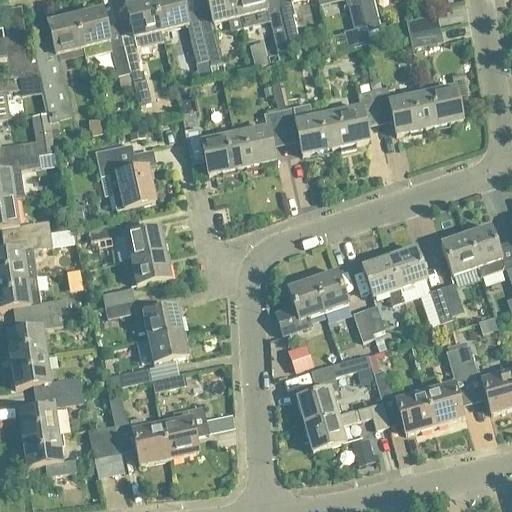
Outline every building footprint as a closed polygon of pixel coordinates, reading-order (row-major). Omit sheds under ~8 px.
[(188,29),(180,0),(164,0),(152,3),(160,36),(188,29)] [(239,21),(233,0),(204,0),(211,28),(227,24),(229,35),(241,32),(239,21)] [(267,15),(263,0),(233,0),(239,21),(267,15)] [(297,41),(289,6),(315,0),(273,0),(278,16),(280,21),(285,43),(286,43),(297,41)] [(380,32),(372,1),(360,4),(367,31),(368,35),(380,32)] [(160,36),(152,3),(125,10),(133,43),(160,36)] [(360,4),(347,7),(354,34),(367,31),(360,4)] [(111,55),(123,52),(117,27),(105,30),(101,13),(74,20),(82,52),(83,52),(85,60),(110,54),(111,55)] [(439,32),(436,19),(406,25),(409,39),(439,32)] [(74,20),(47,27),(54,59),(82,52),(74,20)] [(285,43),(280,21),(269,24),(269,23),(267,23),(268,26),(269,26),(276,55),(288,52),(286,43),(285,43)] [(442,46),(439,32),(409,39),(412,52),(442,46)] [(221,65),(213,35),(202,38),(209,65),(210,70),(221,67),(221,65)] [(0,83),(18,80),(38,77),(36,70),(35,62),(29,63),(25,39),(3,42),(2,36),(0,36),(0,67),(3,67),(5,82),(0,82),(0,83)] [(209,65),(202,38),(189,42),(195,65),(195,68),(209,65)] [(142,74),(136,49),(123,52),(129,77),(142,74)] [(129,77),(123,52),(111,55),(116,80),(129,77)] [(301,52),(289,55),(291,64),(303,61),(301,52)] [(71,119),(57,64),(36,70),(38,77),(49,124),(71,119)] [(471,110),(464,79),(452,81),(454,90),(455,90),(458,106),(469,104),(470,110),(471,110)] [(20,94),(18,80),(0,83),(0,96),(4,96),(20,94)] [(463,126),(458,106),(455,90),(454,90),(421,97),(429,133),(463,126)] [(392,120),(388,104),(389,104),(387,91),(372,94),(378,123),(392,120)] [(378,123),(372,94),(357,98),(359,110),(361,110),(364,126),(378,123)] [(0,123),(8,122),(4,96),(0,96),(0,123)] [(429,133),(421,97),(390,104),(389,104),(388,104),(392,120),(396,140),(429,133)] [(335,153),(328,117),(312,120),(309,107),(292,111),(295,124),(294,124),(298,140),(302,160),(335,153)] [(369,146),(364,126),(361,110),(359,110),(328,117),(335,153),(369,146)] [(298,140),(294,124),(295,124),(292,111),(278,114),(284,143),(298,140)] [(284,143),(278,114),(263,117),(266,130),(270,146),(284,143)] [(47,117),(32,119),(36,145),(38,158),(53,156),(47,117)] [(142,129),(128,132),(130,143),(144,140),(142,129)] [(274,166),(270,146),(266,130),(234,137),(241,173),(274,166)] [(204,160),(201,144),(202,144),(200,131),(185,134),(191,163),(204,160)] [(234,137),(202,144),(201,144),(204,160),(209,180),(241,173),(234,137)] [(38,158),(36,145),(5,150),(7,163),(12,162),(38,158)] [(108,179),(116,214),(155,205),(147,170),(135,173),(130,149),(132,149),(131,148),(95,156),(100,180),(108,179)] [(40,170),(38,158),(12,162),(14,174),(20,174),(40,170)] [(14,174),(0,176),(0,204),(14,202),(24,201),(20,174),(14,174)] [(0,232),(18,230),(14,202),(0,204),(0,232)] [(82,215),(71,216),(73,229),(84,228),(82,215)] [(22,228),(24,241),(50,237),(48,224),(22,228)] [(119,238),(117,226),(87,232),(90,245),(119,238)] [(504,269),(490,229),(465,238),(477,272),(480,279),(503,271),(504,269)] [(165,256),(160,231),(125,238),(130,264),(165,256)] [(52,250),(50,237),(24,241),(26,253),(0,257),(0,285),(26,282),(37,280),(33,253),(52,250)] [(477,272),(465,238),(440,247),(452,281),(477,272)] [(427,283),(416,251),(389,261),(400,292),(427,283)] [(171,282),(165,256),(130,264),(136,289),(171,282)] [(400,292),(389,261),(362,270),(373,302),(388,297),(392,309),(404,305),(400,292)] [(348,309),(337,275),(287,292),(293,309),(274,316),(283,340),(312,330),(309,322),(348,309)] [(37,280),(26,282),(0,285),(0,313),(30,309),(38,308),(38,307),(41,306),(37,280)] [(454,287),(442,291),(450,315),(451,320),(464,316),(454,287)] [(450,315),(442,291),(430,295),(440,327),(452,323),(451,320),(450,315)] [(133,304),(130,292),(101,298),(104,310),(133,304)] [(70,315),(68,302),(41,306),(38,307),(38,308),(40,320),(60,317),(70,315)] [(136,316),(133,304),(104,310),(107,323),(136,316)] [(182,334),(177,308),(142,316),(147,341),(182,334)] [(373,337),(373,338),(385,334),(377,310),(365,314),(373,337)] [(365,314),(353,318),(362,346),(374,342),(373,338),(373,337),(365,314)] [(62,329),(60,317),(40,320),(42,332),(62,329)] [(411,331),(400,335),(404,347),(415,344),(411,331)] [(42,332),(6,337),(10,365),(46,359),(42,332)] [(187,360),(182,334),(147,341),(153,367),(187,360)] [(469,349),(457,352),(465,379),(476,376),(469,349)] [(453,382),(465,379),(457,352),(445,355),(453,382)] [(307,354),(288,361),(293,376),(312,369),(307,354)] [(332,404),(340,402),(334,381),(370,370),(367,358),(310,374),(316,395),(296,401),(304,428),(336,419),(332,404)] [(50,387),(46,359),(10,365),(14,392),(50,387)] [(151,384),(148,371),(118,377),(121,390),(151,384)] [(391,399),(384,373),(373,377),(380,403),(394,399),(394,398),(391,399)] [(511,411),(511,383),(509,375),(496,378),(494,374),(479,378),(490,418),(511,411)] [(181,389),(178,377),(151,383),(154,395),(181,389)] [(82,394),(80,381),(54,385),(56,398),(82,394)] [(462,421),(453,387),(424,395),(433,429),(462,421)] [(84,407),(82,394),(56,398),(58,411),(84,407)] [(433,429),(424,395),(395,403),(404,438),(433,429)] [(126,426),(120,399),(108,402),(114,429),(130,425),(126,426)] [(345,446),(340,430),(372,421),(376,434),(388,430),(381,406),(336,419),(304,428),(312,456),(345,446)] [(58,438),(54,410),(18,416),(22,443),(58,438)] [(159,419),(168,462),(197,456),(192,430),(206,427),(202,410),(173,416),(174,424),(161,427),(160,419),(159,419)] [(168,462),(159,419),(158,419),(160,427),(147,430),(145,421),(130,425),(132,433),(131,433),(139,468),(168,462)] [(120,456),(114,429),(101,432),(106,459),(120,456)] [(46,480),(77,475),(76,462),(62,465),(58,438),(22,443),(26,471),(50,467),(52,478),(46,479),(46,480)] [(368,442),(352,447),(358,469),(374,464),(368,442)]
